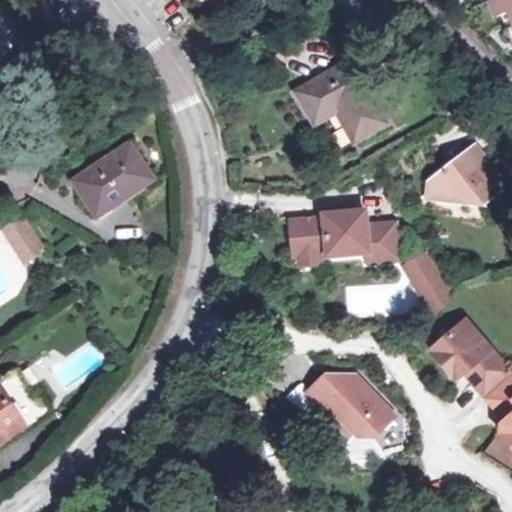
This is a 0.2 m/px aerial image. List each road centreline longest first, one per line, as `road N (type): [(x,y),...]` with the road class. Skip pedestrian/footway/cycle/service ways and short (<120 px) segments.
road 1 (tertiary): [(13,511),(108,430),(152,380),(190,311),(210,219),(208,170),(197,120),(174,78)]
road 2 (residential): [(174,78),(308,0)]
road 3 (residential): [(411,0),(511,77)]
